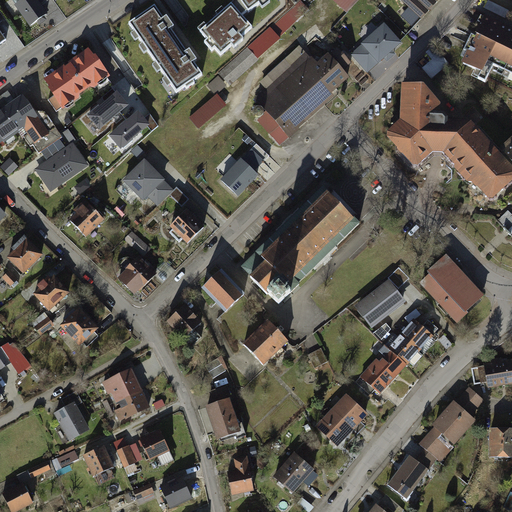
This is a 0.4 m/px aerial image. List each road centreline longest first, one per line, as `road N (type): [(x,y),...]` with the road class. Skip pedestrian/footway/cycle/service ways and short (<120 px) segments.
road 1 (residential): [(139,321),(343,125)]
road 2 (residential): [(328,511),(453,365),(511,321)]
road 3 (residential): [(343,125),(438,213),(502,289)]
road 4 (residential): [(139,321),(192,408),(219,511)]
road 5 (residential): [(0,179),(139,321)]
road 6 (residential): [(343,125),(458,0)]
road 7 (tertiary): [(117,0),(0,80)]
